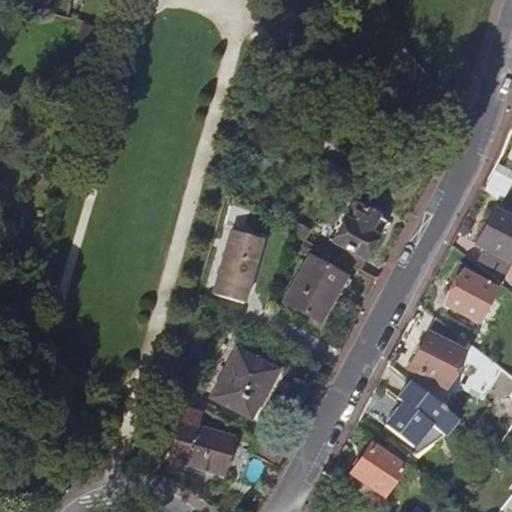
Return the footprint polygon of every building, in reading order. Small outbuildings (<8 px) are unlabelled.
[(330,239),(324,251),(360,270),(377,238),(369,234),(377,217),(353,204),(334,241),(330,239)] [(482,257),(477,267),(499,285),(511,259),(511,220),(494,211),(476,247),(483,251),(481,255),(482,257)] [(211,295),(233,301),(252,236),(230,230),(211,295)] [(284,304),(319,323),(345,276),(309,257),(284,304)] [(444,307),(477,324),(495,291),(462,274),(444,307)] [(410,371),(446,390),(464,353),(429,335),(410,371)] [(212,397),(250,418),(275,372),(237,352),(212,397)] [(445,439),(460,422),(412,384),(398,402),(404,407),(387,428),(414,450),(431,428),(445,439)] [(224,457),(229,439),(181,424),(170,460),(203,470),(208,452),(224,457)] [(248,453),(277,468),(285,454),(256,438),(248,453)] [(352,474),(382,496),(402,468),(371,447),(352,474)]
